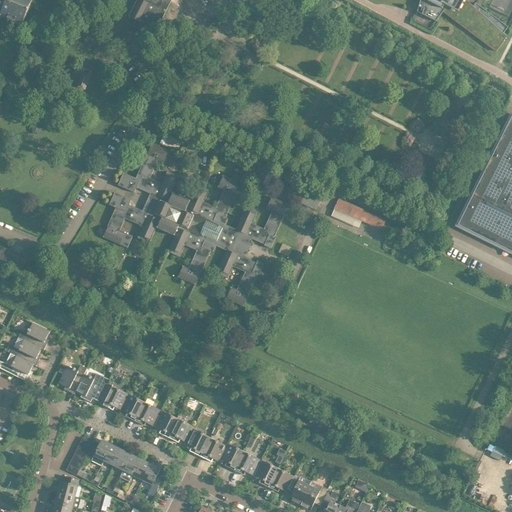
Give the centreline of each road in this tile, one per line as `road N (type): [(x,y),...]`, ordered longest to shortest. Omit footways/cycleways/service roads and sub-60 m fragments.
road 1 (residential): [(511,270),(146,106)]
road 2 (residential): [(0,231),(53,254),(62,247),(146,106)]
road 3 (residential): [(146,106),(193,46),(252,0)]
road 4 (residential): [(146,106),(61,0)]
road 5 (residential): [(31,511),(59,409),(37,398)]
road 6 (residential): [(190,477),(83,421)]
